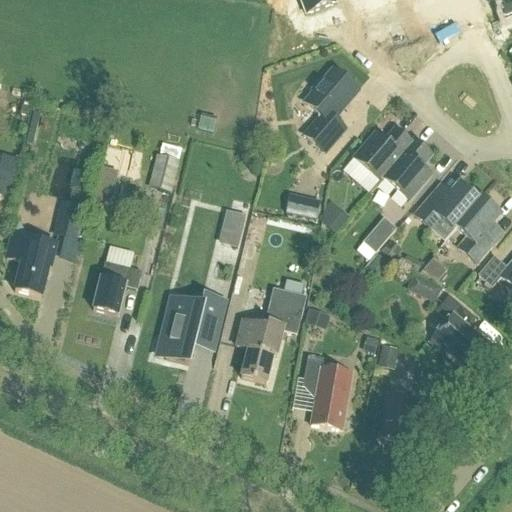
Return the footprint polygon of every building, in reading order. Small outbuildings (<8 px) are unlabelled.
[(298,0),(303,12),(305,19),(318,14),(334,8),(331,0),(298,0)] [(511,0),(497,0),(506,21),(511,18),(511,0)] [(339,82),(332,76),(322,87),(318,87),(312,94),(313,98),(304,109),(317,120),(317,125),(304,141),(324,159),(345,135),(333,125),(357,97),(350,91),(351,87),(344,81),(339,82)] [(411,149),(394,134),(384,147),(375,139),(353,164),(379,187),(382,184),(411,149)] [(382,184),(408,207),(430,181),(421,173),(431,161),(414,146),(411,149),(382,184)] [(88,201),(94,157),(60,152),(53,196),(88,201)] [(171,198),(180,165),(158,159),(149,192),(171,198)] [(113,176),(101,173),(99,181),(111,184),(113,176)] [(458,188),(450,198),(440,189),(413,220),(433,237),(441,227),(453,237),(455,234),(478,206),(458,188)] [(480,203),(478,206),(455,234),(465,243),(457,253),(476,270),(503,239),(493,231),(501,221),(480,203)] [(335,238),(349,221),(331,205),(325,213),(322,226),(335,238)] [(319,209),(308,207),(305,223),(315,225),(319,209)] [(73,245),(81,213),(63,209),(56,241),(73,245)] [(245,221),(229,217),(225,233),(241,237),(245,221)] [(374,259),(395,235),(383,224),(362,248),(374,259)] [(53,255),(29,249),(29,246),(12,242),(6,264),(22,268),(15,296),(40,302),(47,274),(50,275),(55,253),(54,253),(53,255)] [(511,292),(511,267),(507,274),(493,263),(477,281),(491,293),(500,283),(511,292)] [(105,268),(100,284),(93,315),(118,321),(125,293),(137,296),(142,278),(105,268)] [(441,294),(413,280),(405,296),(434,309),(441,294)] [(295,340),(304,304),(281,298),(275,321),(271,319),(267,333),(241,327),(235,351),(247,355),(240,383),(265,390),(272,361),(276,362),(282,337),(295,340)] [(465,373),(485,349),(467,333),(475,324),(448,301),(435,317),(446,327),(429,347),(441,358),(443,355),(465,373)] [(188,370),(193,350),(195,342),(213,346),(214,347),(224,307),(205,302),(202,312),(192,309),(173,304),(171,304),(161,345),(169,347),(165,364),(188,370)] [(340,437),(351,379),(321,374),(322,364),(306,361),(301,392),(315,395),(309,431),(340,437)] [(437,438),(442,414),(417,410),(417,406),(388,400),(380,444),(410,449),(412,434),(437,438)]
